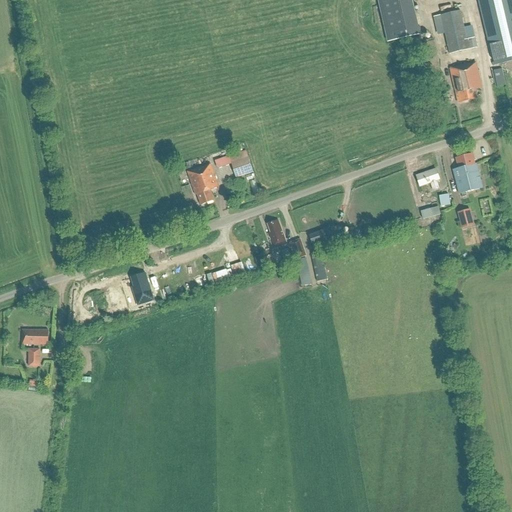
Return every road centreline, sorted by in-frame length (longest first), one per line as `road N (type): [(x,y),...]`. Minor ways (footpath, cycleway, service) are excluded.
road 1 (unclassified): [(0,298),(511,124)]
road 2 (track): [(65,276),(13,0)]
